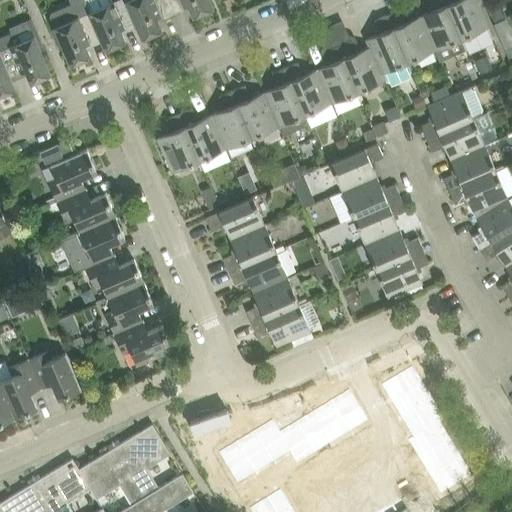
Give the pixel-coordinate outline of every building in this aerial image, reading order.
[(84,0),(90,12),(103,42),(106,49),(125,41),(122,33),(138,27),(127,0),(126,0),(117,0),(112,2),(110,0),(84,0)] [(167,0),(127,0),(138,27),(143,38),(162,30),(159,22),(174,15),(167,0)] [(167,0),(174,15),(190,8),(193,16),(213,8),(209,0),(167,0)] [(429,0),(433,10),(420,16),(435,50),(461,39),(444,0),(429,0)] [(444,0),(461,39),(466,50),(493,38),(476,0),(444,0)] [(52,13),(51,16),(55,27),(54,27),(70,64),(90,56),(87,48),(103,42),(90,12),(79,16),(74,6),(71,4),(52,13)] [(503,7),(491,13),(494,20),(506,15),(503,7)] [(401,9),(388,14),(408,61),(435,50),(420,16),(406,21),(401,9)] [(380,33),(366,39),(369,46),(371,45),(385,80),(391,85),(411,76),(412,69),(408,61),(388,14),(375,20),(380,33)] [(0,38),(0,54),(15,88),(12,81),(27,74),(30,82),(50,73),(34,36),(22,41),(19,34),(14,37),(12,33),(0,38)] [(351,39),(338,45),(358,92),(385,80),(371,45),(369,46),(356,52),(351,39)] [(326,65),(317,69),(332,103),(358,92),(338,45),(325,50),(330,63),(326,65)] [(0,54),(0,94),(15,88),(0,54)] [(487,55),(475,60),(481,74),(493,68),(487,55)] [(298,62),(285,67),(305,114),(310,124),(311,127),(337,116),(337,114),(332,103),(317,69),(304,74),(298,62)] [(278,86),(264,91),(279,126),(283,135),(310,124),(305,114),(285,67),(272,73),(278,86)] [(511,72),(511,71),(501,75),(504,81),(511,83),(511,82),(511,72)] [(245,84),(232,90),(253,137),(279,126),(264,91),(251,97),(245,84)] [(421,125),(426,138),(473,117),(484,113),(475,90),(469,87),(462,90),(427,105),(434,119),(421,125)] [(225,108),(211,114),(226,149),(253,137),(232,90),(219,96),(225,108)] [(396,106),(385,111),(389,121),(401,116),(396,106)] [(192,107),(179,113),(200,160),(226,149),(211,114),(198,120),(192,107)] [(200,160),(179,113),(166,118),(172,131),(158,137),(172,172),(200,160)] [(473,117),(426,138),(432,151),(445,145),(451,159),(485,144),(498,138),(487,113),(474,118),(473,117)] [(384,120),(373,125),(378,137),(389,132),(384,120)] [(373,128),(363,131),(367,141),(377,137),(373,128)] [(339,140),(337,144),(340,152),(343,150),(350,147),(346,137),(339,140)] [(49,182),(57,201),(86,189),(81,178),(96,171),(87,148),(80,151),(76,149),(72,139),(58,145),(58,143),(40,151),(45,162),(49,160),(57,178),(49,182)] [(331,163),(342,190),(377,175),(371,162),(384,156),(378,143),(331,163)] [(444,178),(449,191),(496,170),(485,144),(451,159),(456,172),(444,178)] [(294,163),(286,166),(292,179),(300,176),(294,163)] [(306,163),(297,167),(301,175),(309,171),(306,163)] [(496,170),(508,197),(511,194),(511,176),(507,166),(496,170)] [(468,198),(474,214),(508,197),(496,170),(449,191),(455,204),(468,198)] [(250,172),(238,177),(245,192),(256,187),(250,172)] [(304,175),(292,181),(297,191),(309,186),(304,175)] [(342,190),(354,217),(401,196),(395,183),(383,189),(377,175),(342,190)] [(73,217),(79,231),(115,215),(106,193),(91,200),(86,189),(57,201),(66,220),(73,217)] [(214,194),(205,197),(209,209),(219,205),(214,194)] [(354,217),(365,243),(399,228),(394,215),(406,209),(401,196),(354,217)] [(225,225),(230,239),(265,224),(253,197),(206,217),(212,231),(225,225)] [(472,236),(479,248),(511,228),(511,203),(508,197),(474,214),(484,229),(472,236)] [(0,236),(14,231),(1,203),(0,203),(0,236)] [(61,239),(75,272),(86,267),(114,255),(110,244),(125,237),(115,215),(79,231),(61,239)] [(224,257),(229,270),(276,250),(265,224),(230,239),(236,252),(224,257)] [(365,243),(377,270),(424,249),(418,236),(405,242),(399,228),(365,243)] [(498,253),(506,266),(511,261),(511,228),(479,248),(486,260),(498,253)] [(424,249),(377,270),(388,297),(423,282),(417,268),(429,262),(424,249)] [(248,278),(253,291),(288,277),(276,250),(229,270),(235,283),(248,278)] [(102,283),(108,297),(144,281),(135,259),(119,266),(114,255),(86,267),(94,287),(102,283)] [(338,256),(329,259),(332,265),(340,262),(338,256)] [(511,275),(511,278),(502,285),(509,297),(511,295),(511,261),(506,266),(511,275)] [(42,269),(33,273),(37,280),(45,277),(42,269)] [(246,310),(252,323),(299,303),(288,277),(253,291),(259,305),(246,310)] [(106,314),(114,333),(143,321),(138,310),(154,303),(144,281),(108,297),(114,310),(106,314)] [(352,285),(342,289),(347,299),(357,295),(352,285)] [(16,299),(6,304),(11,315),(21,311),(42,302),(37,290),(16,299)] [(299,303),(252,323),(258,336),(270,331),(276,345),(311,330),(299,303)] [(3,305),(0,306),(0,321),(9,317),(3,305)] [(143,321),(114,333),(123,353),(130,349),(137,364),(173,348),(163,325),(148,332),(143,321)] [(82,336),(69,341),(73,349),(85,344),(82,336)] [(48,350),(29,359),(41,387),(52,383),(59,398),(81,388),(66,352),(51,358),(48,350)] [(13,375),(0,380),(0,382),(15,417),(37,408),(30,392),(41,387),(29,359),(9,367),(13,375)] [(413,365),(381,384),(392,402),(424,383),(413,365)] [(0,423),(15,417),(0,382),(0,423)] [(424,383),(392,402),(403,421),(435,401),(424,383)] [(350,388),(332,399),(351,431),(369,420),(350,388)] [(332,399),(314,410),(333,442),(351,431),(332,399)] [(435,401),(403,421),(413,436),(414,438),(440,421),(441,423),(446,420),(435,401)] [(314,410),(296,421),(315,453),(333,442),(314,410)] [(273,418),(255,430),(274,461),(290,452),(291,451),(279,431),(280,430),(273,418)] [(280,430),(279,431),(291,451),(290,452),(297,464),(315,453),(296,421),(280,430)] [(413,436),(408,439),(409,442),(420,459),(452,440),(441,423),(440,421),(414,438),(413,436)] [(153,423),(115,446),(155,511),(159,511),(194,491),(183,472),(160,487),(148,467),(171,453),(153,423)] [(255,430),(237,441),(256,472),(274,461),(255,430)] [(452,440),(420,459),(430,477),(462,457),(452,440)] [(237,441),(218,452),(238,483),(256,472),(237,441)] [(79,468),(91,488),(97,498),(119,485),(131,504),(117,511),(155,511),(115,446),(82,466),(79,468)] [(462,457),(430,477),(441,494),(473,475),(462,457)] [(73,458),(36,481),(55,511),(105,511),(102,507),(93,511),(73,511),(68,502),(91,488),(79,468),(73,458)] [(55,511),(36,481),(0,502),(0,504),(4,511),(55,511)] [(281,488),(249,508),(251,511),(282,511),(292,506),(281,488)] [(427,497),(420,502),(426,511),(434,508),(427,497)] [(426,511),(420,502),(413,506),(416,511),(426,511)]
